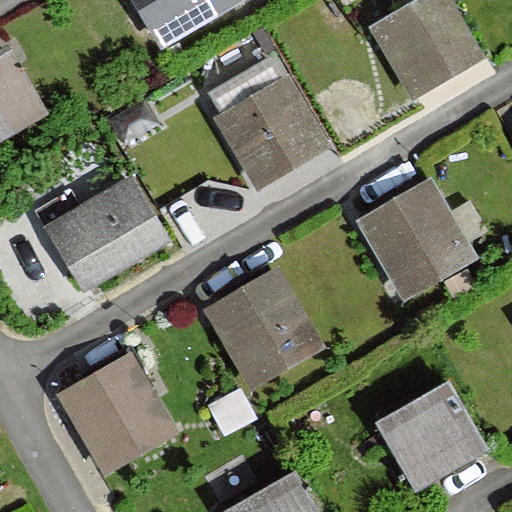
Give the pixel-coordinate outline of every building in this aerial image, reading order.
[(138,0),(164,43),(236,0),(138,0)] [(448,0),(419,0),(376,24),(416,95),(481,58),(448,0)] [(0,134),(40,112),(5,51),(0,54),(0,134)] [(287,78),(222,115),(261,186),(327,149),(287,78)] [(132,182),(54,228),(87,286),(166,240),(132,182)] [(431,187),(365,224),(405,295),(471,258),(431,187)] [(278,276),(212,313),(252,383),(318,347),(278,276)] [(130,360),(65,397),(105,468),(170,431),(130,360)] [(450,382),(381,424),(420,489),(489,448),(450,382)] [(316,511),(294,475),(231,511),(316,511)]
